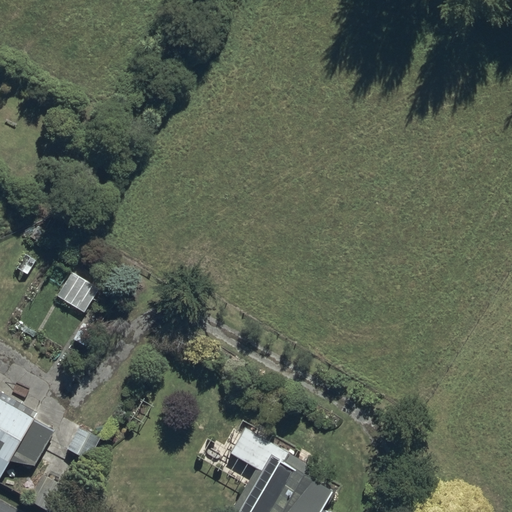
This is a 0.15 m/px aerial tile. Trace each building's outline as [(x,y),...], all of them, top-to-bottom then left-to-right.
[(101,295),(72,277),(58,299),(87,317),(101,295)] [(34,427),(39,418),(0,396),(0,481),(5,484),(17,460),(36,471),(54,437),(34,427)] [(80,431),(68,454),(88,465),(100,442),(80,431)] [(331,511),(336,504),(307,487),(315,473),(247,434),(231,459),(255,475),(233,511),(331,511)] [(72,493),(40,477),(30,495),(62,511),(72,493)]
